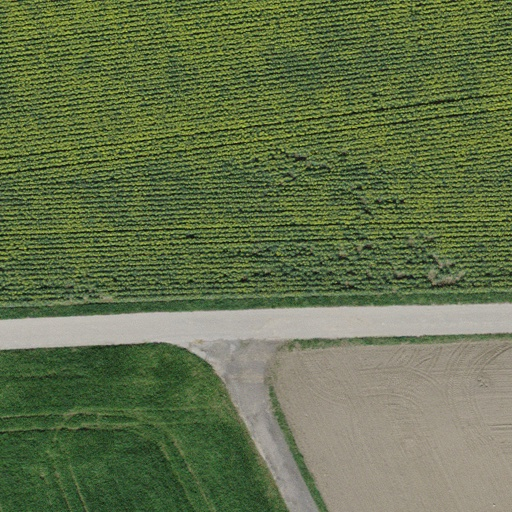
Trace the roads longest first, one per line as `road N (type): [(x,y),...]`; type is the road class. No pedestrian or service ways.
road 1 (track): [(511,317),(0,334)]
road 2 (track): [(233,324),(313,511)]
